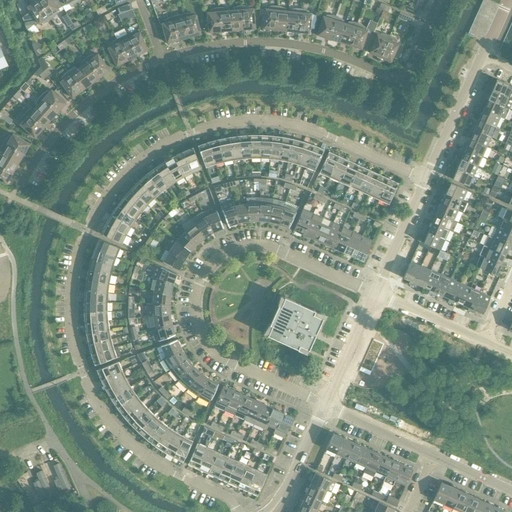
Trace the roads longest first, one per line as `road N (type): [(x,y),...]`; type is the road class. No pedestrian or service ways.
road 1 (residential): [(237,511),(226,497),(128,441),(84,371),(73,297),(99,211),(166,145),(239,123),(292,126),(427,180)]
road 2 (residential): [(325,407),(211,348),(195,312),(200,283),(219,258),(257,246),(376,294)]
road 3 (residential): [(440,0),(401,83),(357,63),(264,43),(163,58)]
road 4 (residential): [(20,183),(75,112),(163,58)]
road 5 (residential): [(427,180),(483,55)]
road 6 (residential): [(376,294),(427,180)]
road 7 (residential): [(325,407),(376,294)]
road 8 (residential): [(486,342),(376,294)]
